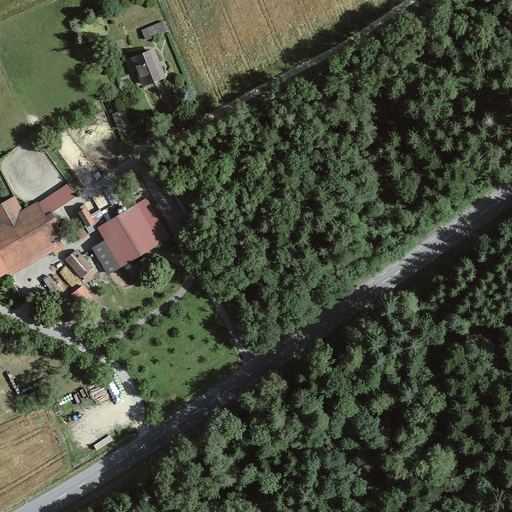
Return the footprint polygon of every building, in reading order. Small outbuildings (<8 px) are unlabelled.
[(164,21),(142,28),(147,39),(169,30),(164,21)] [(155,52),(135,61),(145,86),(166,78),(155,52)] [(125,113),(116,116),(121,129),(130,126),(125,113)] [(0,226),(0,228),(0,227),(0,275),(11,270),(13,274),(61,247),(38,207),(23,216),(15,201),(0,209),(0,226)] [(81,210),(86,226),(105,220),(101,209),(90,213),(88,207),(81,210)] [(138,208),(102,229),(108,241),(124,266),(160,245),(138,208)] [(108,241),(94,249),(109,275),(124,266),(108,241)] [(78,253),(68,262),(83,278),(93,269),(78,253)] [(84,284),(73,292),(84,306),(95,297),(84,284)]
